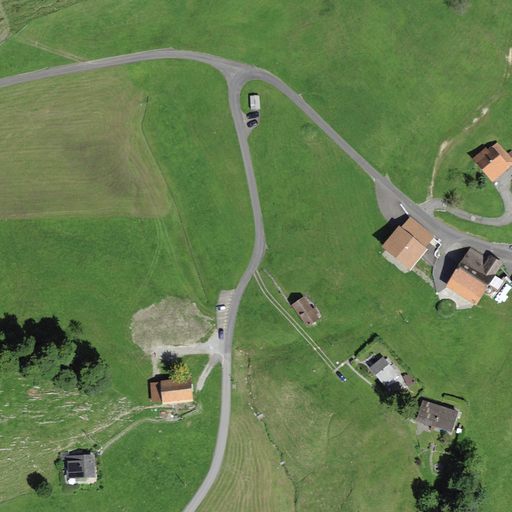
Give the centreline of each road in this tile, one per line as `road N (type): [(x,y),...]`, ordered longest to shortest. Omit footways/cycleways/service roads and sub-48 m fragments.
road 1 (track): [(511,54),(499,98),(436,161),(429,206)]
road 2 (residential): [(189,511),(223,437),(228,349)]
road 3 (track): [(344,381),(251,269)]
